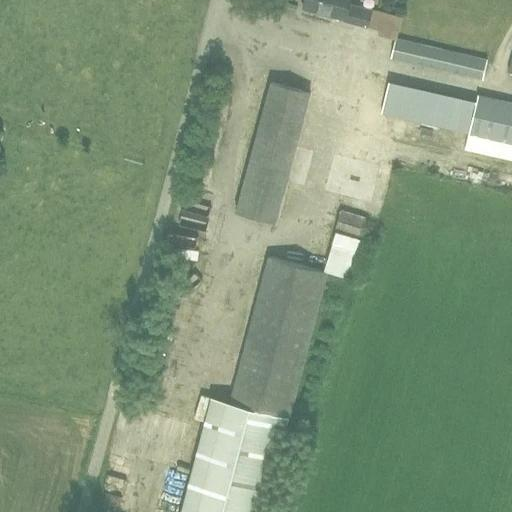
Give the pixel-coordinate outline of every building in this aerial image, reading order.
[(351,0),(305,0),(303,9),(344,19),(344,21),(368,27),(372,10),(350,4),(351,0)] [(483,79),(487,60),(396,38),(392,57),(483,79)] [(271,82),(236,211),(276,222),(310,92),(271,82)] [(476,104),(388,82),(381,113),(469,135),(465,148),(511,159),(511,102),(478,95),(476,104)] [(303,149),(297,182),(312,184),(317,152),(303,149)] [(366,218),(341,210),(335,229),(360,236),(366,218)] [(336,231),(324,270),(354,279),(366,240),(336,231)] [(211,396),(189,482),(266,502),(327,272),(269,257),(231,401),(211,396)] [(178,263),(177,278),(194,279),(195,264),(178,263)] [(201,394),(195,418),(204,420),(210,397),(201,394)] [(191,473),(195,439),(165,436),(164,449),(172,450),(170,470),(191,473)] [(263,511),(266,502),(189,482),(180,511),(263,511)]
